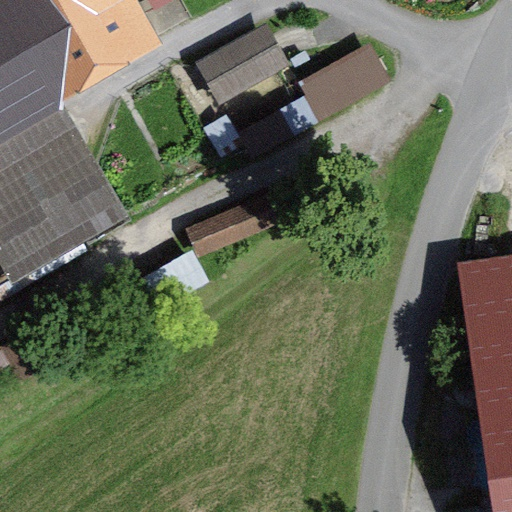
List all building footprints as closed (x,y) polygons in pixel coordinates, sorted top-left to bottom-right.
[(0,0),(0,253),(13,277),(124,212),(80,137),(78,139),(50,92),(149,33),(129,0),(0,0)] [(208,63),(225,94),(277,65),(260,34),(208,63)] [(312,91),(245,126),(258,151),(399,77),(376,34),(302,72),(312,91)] [(277,230),(264,199),(185,232),(198,263),(277,230)] [(511,511),(511,281),(488,285),(492,407),(507,511),(511,511)] [(8,349),(22,372),(44,358),(31,336),(8,349)]
